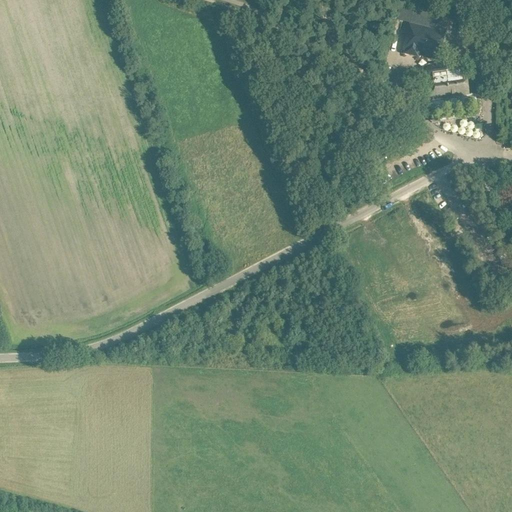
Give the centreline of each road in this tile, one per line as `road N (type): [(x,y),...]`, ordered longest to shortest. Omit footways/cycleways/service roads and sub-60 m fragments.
road 1 (unclassified): [(0,358),(109,342),(482,155)]
road 2 (track): [(393,98),(360,70),(211,0)]
road 3 (unknown): [(363,212),(428,334),(468,337),(487,321)]
road 4 (unclassified): [(482,155),(489,141),(478,4)]
